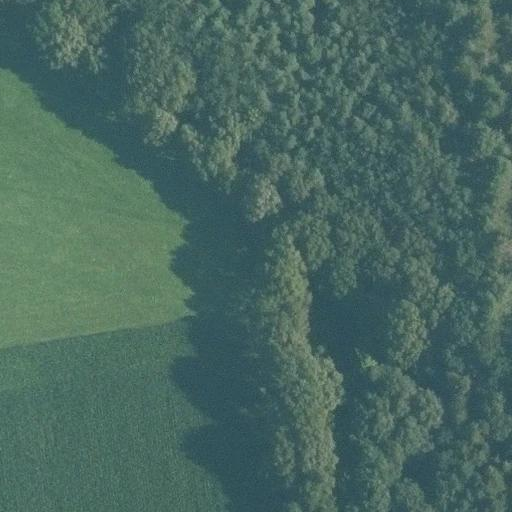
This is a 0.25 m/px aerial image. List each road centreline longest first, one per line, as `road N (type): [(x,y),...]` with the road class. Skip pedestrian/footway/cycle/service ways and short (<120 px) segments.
road 1 (track): [(29,0),(511,400)]
road 2 (track): [(318,511),(277,205)]
